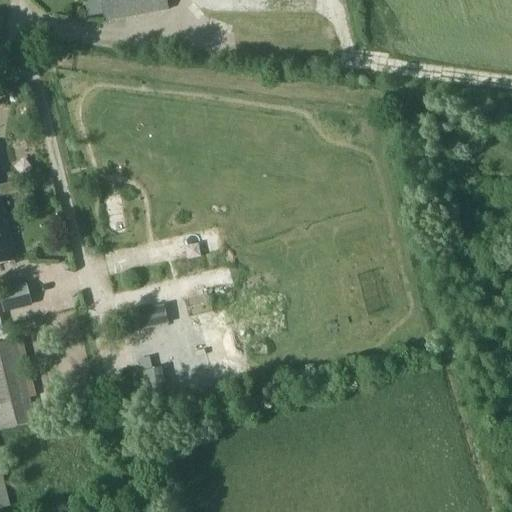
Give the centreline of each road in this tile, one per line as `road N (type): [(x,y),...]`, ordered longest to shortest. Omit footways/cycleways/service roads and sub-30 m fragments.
road 1 (track): [(94,314),(33,80),(17,61),(68,58),(382,91),(462,124),(511,158)]
road 2 (track): [(17,61),(23,19),(83,33),(185,32)]
